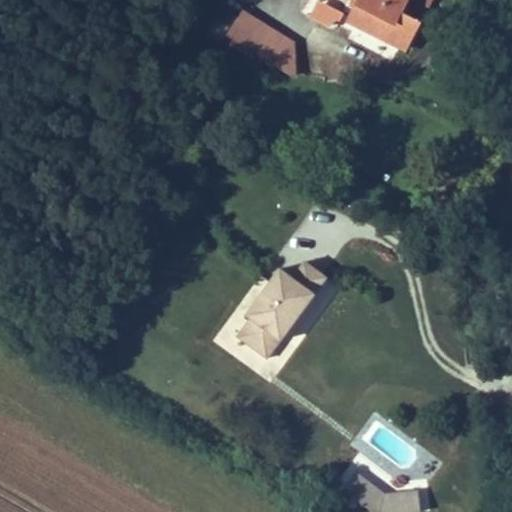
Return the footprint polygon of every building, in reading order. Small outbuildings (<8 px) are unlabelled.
[(411,15),(418,0),(368,0),(356,23),(418,56),(433,26),(411,15)] [(418,0),(411,15),(433,26),(445,5),(435,0),(418,0)] [(307,53),(258,25),(244,48),(310,86),(307,53)] [(311,336),(346,287),(324,272),(312,288),(299,279),(266,326),(271,330),(283,338),(270,357),(288,369),(311,336)] [(270,357),(283,338),(271,330),(258,348),(270,357)] [(401,511),(408,504),(379,483),(367,499),(385,511),(401,511)] [(443,511),(442,500),(408,504),(401,511),(443,511)]
